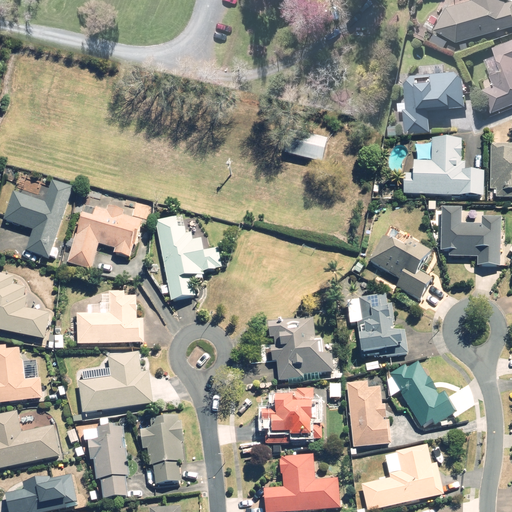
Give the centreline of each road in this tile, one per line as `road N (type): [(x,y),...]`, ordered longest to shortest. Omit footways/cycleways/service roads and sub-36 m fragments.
road 1 (track): [(210,0),(201,29),(166,53),(137,54),(0,20)]
road 2 (residential): [(488,380),(452,340),(449,325),(469,302),(489,304),(503,333),(494,353)]
road 3 (residential): [(206,396),(178,361),(181,340),(207,330),(221,344),(222,374)]
road 4 (residential): [(489,511),(495,420),(488,380)]
